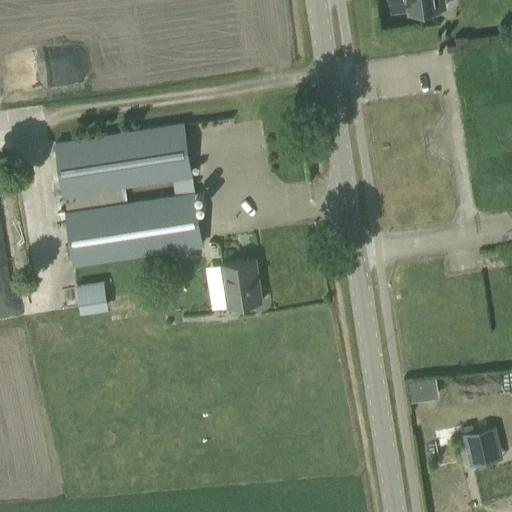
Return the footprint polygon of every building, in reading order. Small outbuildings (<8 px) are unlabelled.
[(409,11),(441,7),(440,0),(391,0),(393,10),(408,7),(409,11)] [(511,57),(450,67),(470,208),(511,201),(511,57)] [(0,138),(9,138),(7,113),(0,113),(0,138)] [(66,213),(73,263),(202,243),(184,122),(56,142),(67,212),(66,213)] [(0,317),(12,317),(5,241),(0,241),(0,317)] [(212,308),(228,305),(262,300),(255,256),(221,262),(221,263),(206,266),(212,308)] [(105,279),(77,282),(80,311),(108,308),(105,279)] [(473,424),(462,427),(464,433),(463,433),(469,458),(501,450),(495,425),(474,430),(473,424)]
